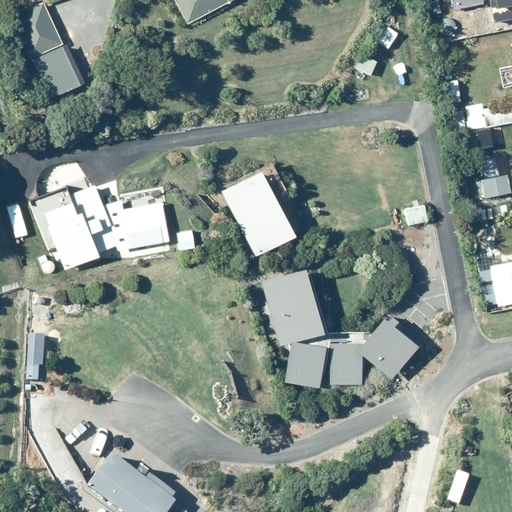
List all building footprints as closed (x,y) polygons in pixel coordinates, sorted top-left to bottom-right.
[(181,0),(193,24),(246,0),(181,0)] [(488,5),(487,0),(455,0),(457,8),(488,5)] [(87,80),(46,1),(12,18),(52,98),(87,80)] [(511,6),(508,7),(508,12),(494,14),(497,30),(511,27),(511,6)] [(307,235),(272,164),(227,186),(261,257),(307,235)] [(511,169),(484,174),(487,198),(511,194),(511,169)] [(123,251),(102,184),(77,192),(80,202),(49,212),(68,269),(123,251)] [(177,241),(171,201),(127,208),(134,248),(177,241)] [(201,229),(183,230),(184,250),(202,249),(201,229)] [(511,303),(511,261),(495,265),(502,306),(511,303)] [(299,341),(334,332),(317,267),(268,279),(285,344),(297,341),(299,341)] [(426,346),(395,318),(367,349),(397,377),(426,346)] [(337,346),(333,381),(365,386),(369,354),(362,353),(363,343),(338,340),(337,346)] [(337,346),(336,346),(299,341),(297,341),(292,382),(327,386),(328,381),(333,381),(337,346)] [(158,480),(119,453),(95,487),(129,511),(181,511),(194,494),(179,483),(175,489),(160,478),(158,480)]
